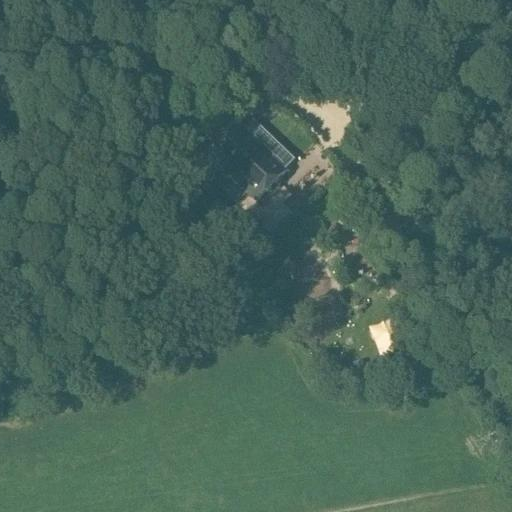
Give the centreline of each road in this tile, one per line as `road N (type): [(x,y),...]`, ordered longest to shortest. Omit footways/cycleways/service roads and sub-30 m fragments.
road 1 (unclassified): [(511,433),(347,150),(310,108),(292,94),(152,83)]
road 2 (track): [(310,108),(480,36)]
road 3 (unclassified): [(152,83),(0,82)]
